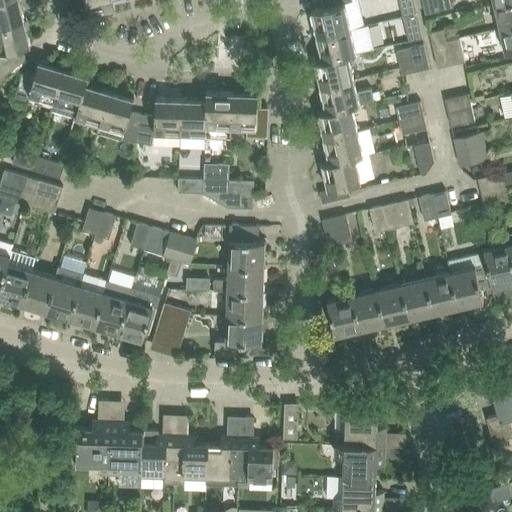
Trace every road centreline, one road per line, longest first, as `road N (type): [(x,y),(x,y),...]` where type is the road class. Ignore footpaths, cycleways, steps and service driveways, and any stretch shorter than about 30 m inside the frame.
road 1 (residential): [(317,375),(290,34),(280,10),(212,19),(155,64),(73,42),(62,0)]
road 2 (residential): [(0,330),(146,372),(317,375)]
road 3 (residential): [(436,511),(443,483),(415,361)]
